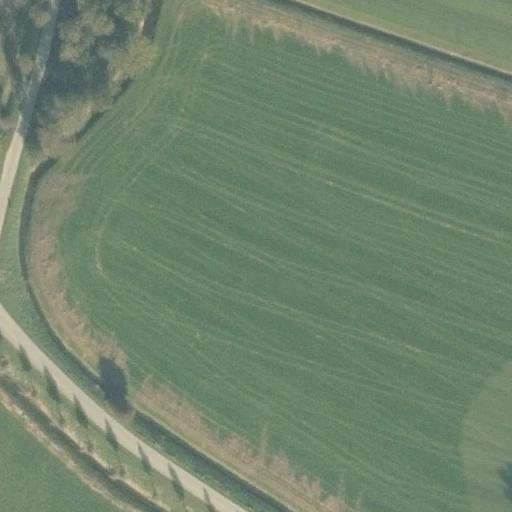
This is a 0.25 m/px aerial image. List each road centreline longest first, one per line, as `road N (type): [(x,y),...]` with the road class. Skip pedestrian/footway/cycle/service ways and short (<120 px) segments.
road 1 (unclassified): [(235,511),(107,424),(0,319)]
road 2 (unclassified): [(0,208),(52,0)]
